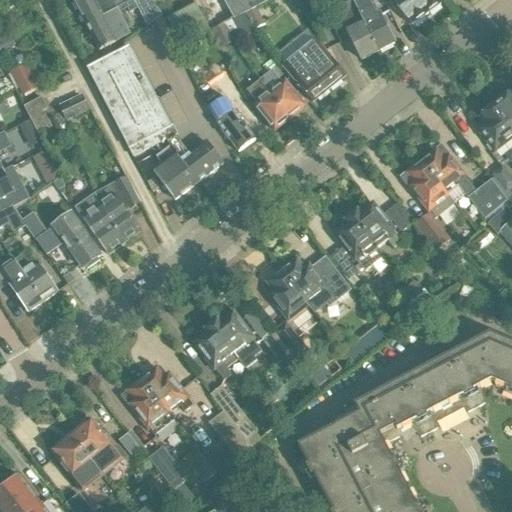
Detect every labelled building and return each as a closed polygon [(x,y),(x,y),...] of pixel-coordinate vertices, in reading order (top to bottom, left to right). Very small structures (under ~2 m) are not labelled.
[(75,0),(74,0),(88,26),(117,9),(134,1),(134,0),(123,0),(123,1),(114,3),(112,0),(75,0)] [(134,0),(134,1),(138,10),(147,27),(162,16),(153,0),(134,0)] [(223,0),(243,38),(265,26),(256,9),(272,0),(223,0)] [(363,62),(379,53),(352,0),(338,0),(347,16),(341,19),(349,33),(347,34),(363,62)] [(352,0),(379,53),(395,45),(380,17),(379,17),(370,0),(352,0)] [(393,0),(415,27),(440,7),(442,5),(438,0),(393,0)] [(130,14),(138,10),(134,1),(117,9),(88,26),(101,51),(131,36),(119,14),(128,9),(130,14)] [(212,35),(196,4),(167,20),(184,50),(212,35)] [(233,43),(224,25),(213,31),(222,49),(233,43)] [(318,41),(300,55),(308,65),(330,91),(347,78),(329,57),(329,55),(325,51),(318,41)] [(190,158),(176,141),(130,50),(89,70),(135,158),(168,142),(172,149),(183,163),(182,164),(199,186),(224,167),(207,145),(190,158)] [(300,55),(284,68),(298,85),(314,105),(330,91),(308,65),(300,55)] [(11,73),(23,97),(40,88),(28,65),(11,73)] [(283,86),(280,82),(272,72),(260,82),(292,121),(308,109),(287,82),(283,86)] [(276,134),(292,121),(260,82),(248,91),(255,100),(258,104),(255,107),(276,134)] [(511,131),(511,92),(493,107),(511,131)] [(67,122),(90,112),(82,96),(60,106),(67,122)] [(43,99),(24,108),(31,122),(35,130),(37,133),(51,126),(44,113),(48,110),(43,99)] [(240,155),(258,142),(227,102),(211,114),(219,126),(240,155)] [(511,140),(511,131),(493,107),(480,118),(486,126),(478,132),(495,153),(511,140)] [(31,122),(19,128),(24,136),(35,130),(31,122)] [(0,174),(3,173),(0,167),(0,155),(4,153),(11,149),(4,136),(0,137),(0,174)] [(425,163),(423,165),(448,197),(454,205),(465,195),(485,220),(508,202),(492,181),(476,192),(463,177),(465,176),(443,149),(441,148),(439,149),(438,151),(437,154),(436,155),(434,156),(433,156),(431,156),(426,160),(426,162),(425,163)] [(177,203),(199,186),(182,164),(183,163),(172,149),(173,150),(159,161),(166,170),(157,177),(177,203)] [(52,162),(47,152),(33,159),(38,169),(52,162)] [(409,176),(404,180),(431,213),(437,221),(455,206),(454,205),(448,197),(423,165),(421,167),(418,167),(413,171),(412,174),(410,176),(409,176)] [(511,188),(511,179),(503,167),(492,176),(506,193),(511,188)] [(3,173),(0,174),(0,205),(4,213),(13,208),(28,200),(12,169),(3,173)] [(126,248),(142,236),(125,211),(141,202),(129,180),(127,178),(97,194),(103,213),(109,221),(108,222),(126,248)] [(62,180),(55,185),(60,192),(66,188),(62,180)] [(110,258),(126,248),(108,222),(109,221),(103,213),(97,194),(95,194),(75,209),(85,223),(110,258)] [(59,200),(45,209),(58,228),(56,230),(58,233),(63,240),(85,271),(89,268),(91,270),(99,265),(97,262),(101,259),(59,200)] [(361,211),(352,218),(376,250),(377,251),(378,252),(389,243),(394,250),(402,243),(397,237),(413,225),(398,205),(382,217),(374,206),(364,214),(361,211)] [(0,214),(0,229),(8,225),(15,234),(26,227),(22,222),(13,208),(4,213),(0,214)] [(511,220),(503,211),(488,225),(497,235),(499,234),(511,223),(511,221),(511,220)] [(33,215),(22,222),(26,227),(36,242),(47,234),(33,215)] [(451,241),(430,215),(415,226),(436,253),(451,241)] [(344,248),(331,258),(349,281),(359,274),(348,260),(352,258),(360,268),(361,267),(364,271),(365,273),(369,270),(375,277),(388,266),(378,252),(377,251),(376,250),(352,218),(342,225),(344,229),(337,235),(335,236),(344,248)] [(511,223),(499,234),(511,248),(511,223)] [(27,253),(14,262),(16,265),(44,306),(60,295),(39,265),(37,267),(29,256),(27,253)] [(14,262),(0,272),(0,292),(0,293),(10,286),(30,316),(44,306),(16,265),(14,262)] [(285,272),(283,274),(309,306),(315,314),(334,300),(310,269),(305,272),(298,263),(293,266),(290,265),(285,269),(285,272)] [(273,281),(270,284),(277,294),(271,298),(289,321),(309,306),(283,274),(282,275),(279,274),(274,278),(273,281)] [(406,289),(422,309),(433,301),(424,289),(421,292),(414,283),(406,289)] [(473,290),(463,287),(460,296),(469,300),(473,290)] [(419,311),(422,309),(406,289),(402,292),(410,302),(398,311),(405,319),(418,309),(419,311)] [(213,326),(241,361),(251,353),(255,359),(262,354),(257,348),(258,347),(254,341),(255,341),(234,314),(224,322),(222,319),(213,326)] [(273,333),(292,356),(297,363),(310,353),(286,323),(273,333)] [(229,370),(241,361),(213,326),(202,334),(204,337),(195,345),(216,371),(217,371),(221,376),(222,376),(226,382),(234,376),(229,370)] [(280,365),(292,356),(273,333),(262,341),(280,365)] [(511,345),(490,335),(343,413),(344,415),(332,421),(337,430),(330,433),(329,431),(298,447),(332,511),(419,511),(380,436),(395,428),(397,432),(407,427),(420,439),(438,429),(437,423),(463,410),(467,414),(485,405),(481,388),(491,382),(511,391),(511,345)] [(146,381),(143,383),(168,415),(169,414),(179,407),(183,411),(185,414),(190,410),(193,408),(191,405),(186,398),(184,396),(180,391),(177,386),(172,381),(169,377),(166,380),(165,381),(164,381),(162,378),(161,377),(157,372),(155,374),(151,374),(147,377),(146,378),(146,379),(146,381)] [(130,393),(122,399),(130,410),(132,408),(155,438),(159,435),(163,431),(175,422),(169,414),(168,415),(143,383),(140,386),(136,386),(133,388),(131,390),(130,393)] [(224,413),(247,442),(258,433),(222,388),(211,397),(224,413)] [(266,410),(280,400),(272,390),(259,400),(266,410)] [(202,460),(220,483),(223,481),(223,482),(234,473),(235,474),(257,456),(247,442),(224,413),(209,425),(229,450),(220,456),(215,450),(202,460)] [(81,431),(72,438),(93,466),(103,477),(127,459),(119,449),(112,448),(92,422),(89,425),(87,424),(81,428),(81,431)] [(138,449),(127,434),(119,441),(130,455),(138,449)] [(55,451),(52,454),(73,481),(85,497),(105,481),(103,477),(93,466),(72,438),(63,445),(60,445),(56,448),(55,451)] [(174,492),(189,481),(163,449),(149,460),(174,492)] [(209,491),(220,483),(202,460),(192,469),(209,491)] [(10,486),(4,490),(20,511),(38,511),(38,510),(42,507),(41,506),(20,478),(18,479),(17,477),(8,484),(10,486)] [(0,511),(20,511),(4,490),(0,493),(0,511)] [(254,511),(244,492),(218,506),(221,511),(254,511)] [(92,511),(80,495),(66,505),(71,511),(92,511)]
